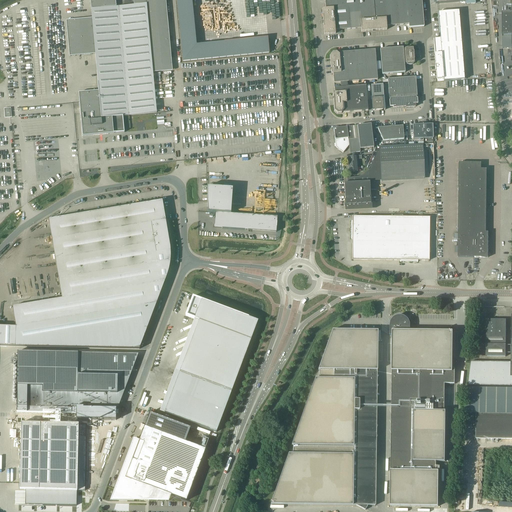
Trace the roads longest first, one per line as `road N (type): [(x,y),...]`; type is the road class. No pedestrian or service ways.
road 1 (unclassified): [(185,260),(181,189),(165,178),(72,196),(0,250)]
road 2 (unclassified): [(92,511),(185,260)]
road 3 (unclassified): [(328,121),(320,45),(422,36)]
road 4 (unclassified): [(328,121),(423,113),(422,36)]
road 5 (unclassified): [(511,159),(489,0)]
road 6 (tertiary): [(311,265),(316,212),(307,123)]
road 7 (tertiary): [(383,292),(511,293)]
